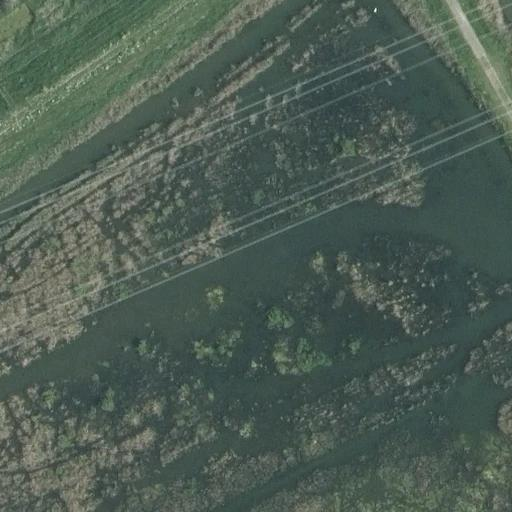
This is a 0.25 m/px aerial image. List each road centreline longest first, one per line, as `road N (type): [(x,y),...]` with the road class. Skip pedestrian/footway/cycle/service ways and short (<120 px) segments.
road 1 (track): [(0,129),(188,0)]
road 2 (track): [(455,0),(511,113)]
